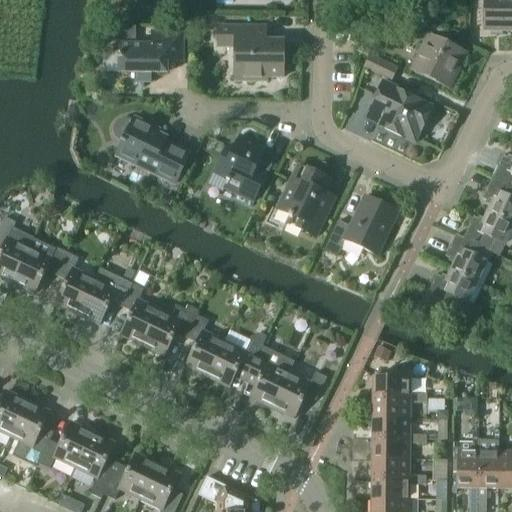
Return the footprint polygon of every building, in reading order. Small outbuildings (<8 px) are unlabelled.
[(511,0),(484,0),(484,32),(511,32),(511,0)] [(100,28),(99,40),(111,40),(111,28),(100,28)] [(250,43),(249,28),(218,28),(218,48),(234,48),(235,82),(265,82),(265,79),(282,79),(282,42),(250,43)] [(183,63),(183,32),(151,32),(151,45),(119,45),(119,55),(117,55),(117,59),(118,59),(118,74),(134,74),(134,83),(150,83),(150,74),(161,74),(161,72),(165,69),(167,69),(167,63),(183,63)] [(450,91),(457,76),(453,74),(463,53),(427,36),(410,71),(450,91)] [(363,69),(391,83),(397,70),(369,56),(363,69)] [(414,144),(431,109),(396,92),(397,90),(382,83),(368,112),(383,119),(378,127),(414,144)] [(115,126),(113,133),(115,139),(120,142),(122,143),(116,156),(162,178),(180,187),(194,159),(176,150),(163,143),(166,138),(158,135),(158,134),(157,133),(156,135),(150,132),(151,129),(133,120),(132,121),(130,120),(124,119),(119,121),(115,126)] [(264,151),(239,139),(234,150),(227,147),(214,174),(227,180),(226,182),(227,182),(224,190),(252,203),(266,175),(253,169),(256,163),(259,162),(264,151)] [(511,159),(511,161),(501,156),(491,178),(511,187),(511,159)] [(330,182),(302,168),(296,180),(291,178),(276,210),(289,216),(285,224),(301,232),(302,231),(316,238),(331,206),(319,200),(322,194),(323,195),(330,182)] [(511,187),(491,178),(481,200),(491,204),(487,213),(511,225),(511,187)] [(376,256),(397,214),(364,198),(356,213),(358,214),(355,220),(353,219),(349,227),(337,222),(323,251),(336,257),(344,241),(376,256)] [(509,249),(511,242),(511,225),(487,213),(482,222),(472,217),(462,239),(490,253),(497,257),(502,246),(509,249)] [(0,278),(12,284),(34,240),(12,230),(15,224),(4,219),(0,226),(0,249),(2,251),(0,253),(0,278)] [(462,239),(455,236),(445,257),(454,262),(450,271),(482,287),(491,266),(485,263),(490,253),(462,239)] [(56,276),(67,255),(55,249),(55,250),(34,240),(12,284),(34,295),(45,271),(56,276)] [(77,316),(94,281),(72,270),(77,260),(67,255),(56,276),(67,282),(55,305),(77,316)] [(121,308),(132,286),(102,271),(97,282),(94,281),(77,316),(99,326),(110,303),(121,308)] [(482,310),(473,306),(482,287),(450,271),(446,280),(435,275),(425,298),(475,322),(481,311),(482,310)] [(142,347),(159,312),(137,302),(142,291),(132,286),(121,308),(132,313),(120,337),(142,347)] [(185,340),(197,317),(196,317),(198,312),(187,307),(185,311),(177,307),(171,318),(159,312),(142,347),(164,358),(175,335),(185,340)] [(207,378),(224,343),(202,333),(207,322),(197,317),(185,340),(196,345),(185,368),(207,378)] [(261,348),(266,339),(259,336),(252,339),(250,342),(229,332),(224,344),(224,343),(207,378),(228,389),(239,366),(250,371),(261,348)] [(272,410),(289,375),(294,364),(261,348),(250,371),(260,376),(249,399),(272,410)] [(378,348),(373,357),(386,363),(390,353),(378,348)] [(289,375),(272,410),(293,420),(305,397),(314,401),(325,379),(315,374),(310,385),(289,375)] [(417,403),(417,396),(409,396),(409,379),(373,378),(372,399),(409,400),(409,403),(417,403)] [(0,433),(10,438),(27,403),(5,392),(0,403),(0,433)] [(408,420),(409,403),(409,400),(372,399),(372,420),(408,420)] [(476,400),(464,400),(464,412),(469,418),(476,418),(476,400)] [(49,442),(51,437),(40,432),(49,414),(27,403),(10,438),(28,447),(22,460),(36,467),(37,464),(38,464),(49,442)] [(497,405),(488,405),(488,413),(497,413),(497,405)] [(439,412),(436,415),(436,420),(446,420),(446,412),(439,412)] [(408,436),(408,420),(372,420),(372,439),(409,440),(408,436)] [(75,470),(92,435),(70,424),(59,447),(49,442),(38,464),(48,470),(54,459),(75,470)] [(102,496),(103,496),(116,469),(105,463),(114,445),(92,435),(75,470),(96,480),(89,494),(100,500),(102,496)] [(417,444),(417,436),(408,436),(409,440),(372,439),(372,461),(409,461),(409,444),(417,444)] [(498,453),(498,442),(478,442),(478,453),(476,511),(485,511),(486,490),(498,490),(498,453)] [(476,511),(478,453),(474,453),(474,445),(452,444),(452,454),(456,454),(456,490),(468,490),(467,511),(476,511)] [(511,490),(511,453),(498,453),(498,490),(511,490)] [(140,501),(157,466),(135,455),(126,474),(116,469),(103,496),(113,501),(118,491),(140,501)] [(408,477),(409,461),(372,461),(371,480),(408,481),(408,477)] [(157,466),(140,501),(160,511),(159,511),(173,511),(180,500),(169,495),(178,476),(157,466)] [(416,485),(417,477),(408,477),(408,481),(371,480),(371,501),(408,502),(408,485),(416,485)] [(425,485),(425,481),(425,477),(417,477),(416,485),(425,485)] [(258,511),(258,504),(206,478),(197,496),(214,503),(214,511),(258,511)] [(407,511),(408,502),(371,501),(370,511),(407,511)] [(76,503),(71,511),(80,511),(84,507),(76,503)]
